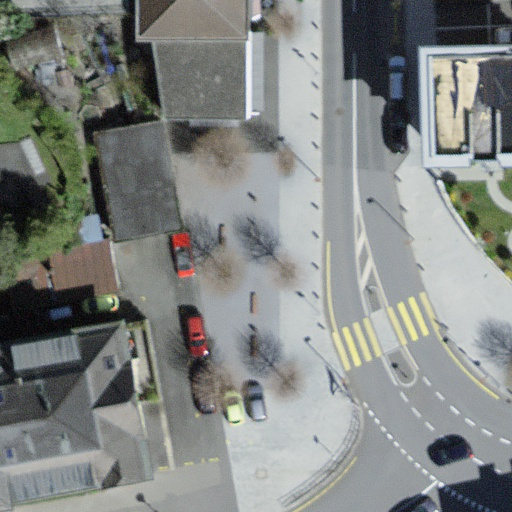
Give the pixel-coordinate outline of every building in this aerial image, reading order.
[(145,0),(145,36),(159,36),(250,37),(249,0),(145,0)] [(245,117),(250,37),(159,36),(172,113),(245,117)] [(511,49),(425,52),(428,155),(459,154),(511,152),(511,49)] [(170,122),(103,132),(119,237),(186,227),(170,122)] [(10,248),(19,299),(118,282),(110,231),(10,248)] [(0,502),(145,479),(166,476),(140,319),(0,342),(0,502)]
